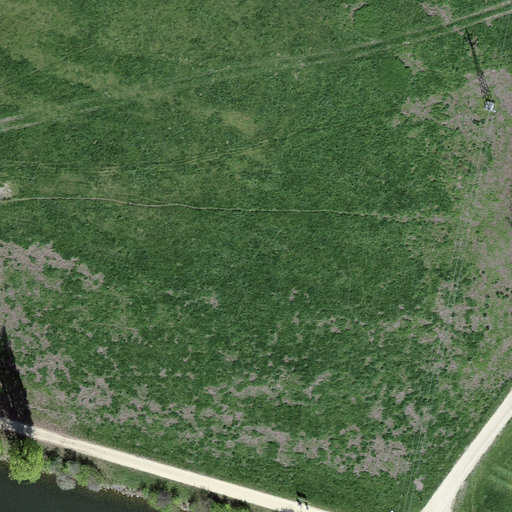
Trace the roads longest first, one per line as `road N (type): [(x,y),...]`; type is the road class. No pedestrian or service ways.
road 1 (track): [(311,511),(0,422)]
road 2 (track): [(435,511),(444,485),(511,391)]
